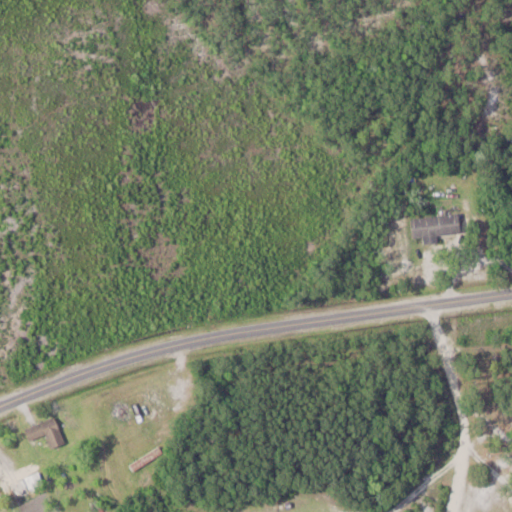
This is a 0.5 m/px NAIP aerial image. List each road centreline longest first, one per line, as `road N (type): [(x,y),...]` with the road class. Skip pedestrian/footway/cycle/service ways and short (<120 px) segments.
road 1 (residential): [(0,407),(124,359),(227,334),(511,293)]
road 2 (residential): [(456,511),(461,490),(451,416),(419,306)]
